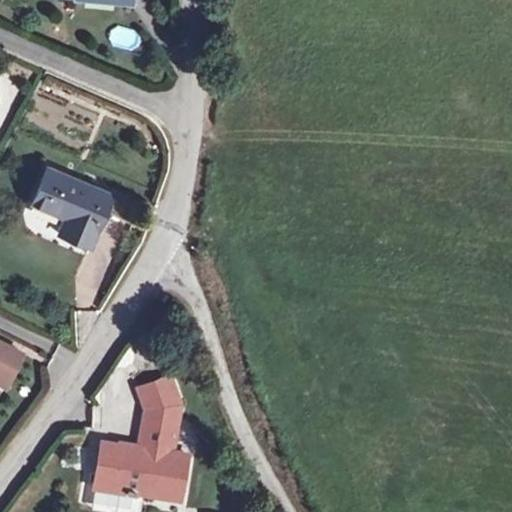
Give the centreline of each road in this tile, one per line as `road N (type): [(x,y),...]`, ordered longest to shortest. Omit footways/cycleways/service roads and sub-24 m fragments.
road 1 (residential): [(0,478),(172,254)]
road 2 (unclassified): [(286,511),(239,425),(172,254)]
road 3 (residential): [(172,254),(189,121),(188,0)]
